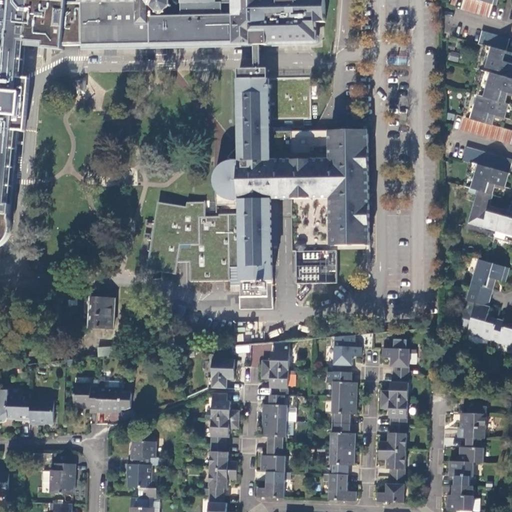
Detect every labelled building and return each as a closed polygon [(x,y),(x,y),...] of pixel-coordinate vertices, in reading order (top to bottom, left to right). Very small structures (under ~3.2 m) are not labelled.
[(0,0),(0,246),(2,245),(5,243),(7,241),(9,238),(11,234),(11,231),(12,229),(12,227),(12,223),(11,218),(18,131),(25,131),(29,82),(22,81),(25,45),(63,50),(63,47),(71,46),(82,46),(82,2),(81,2),(70,2),(51,0),(0,0)] [(80,0),(81,2),(82,2),(82,27),(82,44),(82,46),(82,49),(138,48),(138,44),(146,44),(146,45),(147,46),(148,47),(149,47),(150,47),(150,46),(151,45),(151,44),(169,44),(169,47),(256,45),(262,45),(317,44),(316,22),(326,21),(325,0),(80,0)] [(463,0),(461,8),(488,16),(493,3),(481,0),(463,0)] [(510,37),(482,30),(478,43),(483,45),(483,44),(487,45),(506,50),(510,37)] [(511,52),(506,50),(487,45),(480,69),(487,70),(511,77),(511,62),(508,62),(511,52)] [(457,61),(458,52),(449,52),(448,60),(457,61)] [(186,203),(186,208),(157,204),(148,271),(176,275),(178,263),(180,249),(189,249),(190,263),(190,282),(230,281),(230,268),(243,268),(243,282),(239,282),(240,309),(273,309),(272,246),(271,199),(277,199),(292,198),(293,251),(296,251),(297,284),(337,283),(337,246),(370,245),(369,131),(355,131),(354,130),(352,129),(350,128),(348,128),(346,128),(344,130),(343,132),(292,132),(292,128),(304,128),(304,120),(311,120),(311,78),(269,79),(269,69),(262,69),(256,69),(239,70),(240,151),(235,151),(229,158),(230,160),(231,160),(231,161),(228,161),(224,162),(220,163),(216,166),(214,168),(212,171),(210,173),(210,177),(209,180),(209,206),(235,206),(235,209),(242,209),(242,215),(218,215),(218,217),(205,218),(204,203),(186,203)] [(511,77),(487,70),(483,85),(480,84),(478,94),(503,101),(506,91),(511,93),(511,77)] [(478,94),(474,93),(467,117),(490,124),(493,114),(503,117),(506,102),(503,101),(478,94)] [(511,143),(511,139),(511,129),(503,127),(490,124),(467,117),(461,116),(458,128),(511,143)] [(511,162),(511,160),(466,147),(463,160),(471,162),(474,163),(506,172),(509,173),(511,162)] [(502,186),(506,172),(474,163),(467,187),(477,190),(490,193),(493,184),(502,186)] [(490,193),(477,190),(468,222),(496,230),(502,212),(502,210),(488,206),(492,194),(490,193)] [(496,230),(495,235),(511,240),(511,213),(511,215),(502,212),(496,230)] [(180,249),(178,263),(190,263),(189,249),(180,249)] [(469,290),(491,296),(493,290),(496,280),(506,283),(510,268),(478,259),(469,290)] [(491,340),(497,318),(488,316),(491,307),(488,306),(489,304),(491,296),(469,290),(466,300),(476,303),(467,333),(491,340)] [(89,328),(115,329),(116,298),(90,297),(89,328)] [(511,322),(504,321),(497,318),(491,340),(511,345),(511,322)] [(132,355),(132,354),(133,326),(126,325),(125,345),(99,347),(99,358),(132,355)] [(354,366),(355,356),(363,356),(364,347),(357,347),(358,335),(338,337),(336,373),(354,374),(354,372),(351,372),(351,366),(354,366)] [(292,341),(278,342),(277,351),(274,351),(274,360),(265,360),(264,370),(291,371),(292,341)] [(397,368),(396,375),(411,376),(412,349),(385,348),(385,357),(394,358),(393,368),(397,368)] [(210,388),(213,388),(229,389),(229,378),(236,379),(236,366),(232,366),(233,359),(214,359),(213,378),(211,378),(210,388)] [(291,371),(264,370),(264,379),(273,379),(273,388),(276,388),(276,397),(287,397),(290,397),(290,388),(291,389),(291,371)] [(354,374),(336,373),(335,398),(359,399),(359,382),(353,382),(354,374)] [(411,376),(396,375),(396,381),(393,382),(393,390),(384,390),(384,400),(410,401),(411,376)] [(98,408),(99,380),(92,380),(92,385),(76,385),(75,405),(91,406),(90,408),(98,408)] [(105,380),(99,380),(98,408),(98,412),(106,412),(106,410),(121,410),(122,409),(127,409),(132,407),(132,393),(130,390),(122,390),(122,389),(105,388),(105,380)] [(9,390),(0,390),(0,421),(3,422),(8,421),(9,417),(24,418),(24,420),(31,421),(32,400),(25,400),(26,396),(9,396),(9,390)] [(228,400),(229,394),(214,393),(214,420),(240,420),(240,410),(232,410),(232,401),(228,400)] [(276,397),(273,397),(272,404),(266,404),(265,421),(289,422),(289,405),(287,405),(287,397),(276,397)] [(359,399),(335,398),(334,424),(352,424),(352,415),(358,415),(359,399)] [(55,400),(32,400),(31,421),(31,424),(39,424),(39,422),(55,422),(55,400)] [(410,401),(384,400),(384,409),(392,409),(392,418),(395,418),(395,426),(409,427),(410,401)] [(474,406),(473,414),(489,414),(489,406),(474,406)] [(473,414),(464,413),(464,428),(468,428),(467,439),(469,439),(484,440),(487,440),(489,414),(473,414)] [(240,420),(214,420),(213,445),(227,446),(227,437),(231,438),(231,428),(240,429),(240,420)] [(289,422),(265,421),(265,436),(271,437),(271,446),(285,446),(285,437),(289,437),(289,435),(289,422)] [(352,424),(334,424),(333,449),(357,450),(357,433),(351,433),(352,424)] [(409,427),(395,426),(395,433),(391,433),(391,442),(382,441),(382,451),(408,452),(409,427)] [(484,440),(469,439),(469,447),(463,447),(462,463),(476,463),(486,463),(486,448),(483,448),(484,440)] [(132,457),(132,464),(152,465),(164,465),(164,457),(155,457),(156,441),(135,441),(134,457),(132,457)] [(227,452),(227,446),(213,445),(212,470),(238,471),(239,461),(230,461),(230,452),(227,452)] [(285,446),(271,446),(270,455),(264,455),(263,471),(269,472),(287,472),(288,456),(285,456),(285,446)] [(357,450),(333,449),(332,469),(332,475),(347,475),(350,475),(351,466),(356,466),(357,450)] [(408,452),(382,451),(381,460),(390,460),(390,468),(393,468),(393,477),(407,478),(408,452)] [(462,463),(452,462),(452,477),(457,477),(456,486),(472,487),(473,478),(476,478),(476,463),(462,463)] [(53,470),(52,493),(74,493),(75,471),(76,472),(76,464),(56,463),(55,470),(53,470)] [(132,464),(128,464),(128,471),(131,471),(130,487),(141,488),(140,497),(154,498),(157,498),(158,488),(152,488),(152,465),(132,464)] [(238,471),(212,470),(211,495),(226,495),(226,488),(229,488),(229,479),(238,480),(238,471)] [(0,496),(1,496),(1,493),(9,493),(9,472),(2,472),(1,474),(0,473),(0,496)] [(269,488),(260,488),(259,497),(286,498),(287,480),(292,480),(293,473),(287,472),(269,472),(269,488)] [(332,482),(331,500),(356,501),(358,499),(358,491),(349,491),(350,481),(346,481),(347,475),(332,475),(332,482)] [(380,501),(406,502),(407,478),(393,477),(393,484),(389,484),(389,493),(380,492),(380,501)] [(456,486),(455,486),(455,496),(451,496),(450,510),(460,511),(476,511),(476,499),(477,487),(472,487),(456,486)] [(226,495),(211,495),(210,511),(228,511),(228,503),(225,503),(226,495)] [(140,497),(133,497),(133,508),(132,511),(153,511),(154,509),(154,498),(140,497)]
